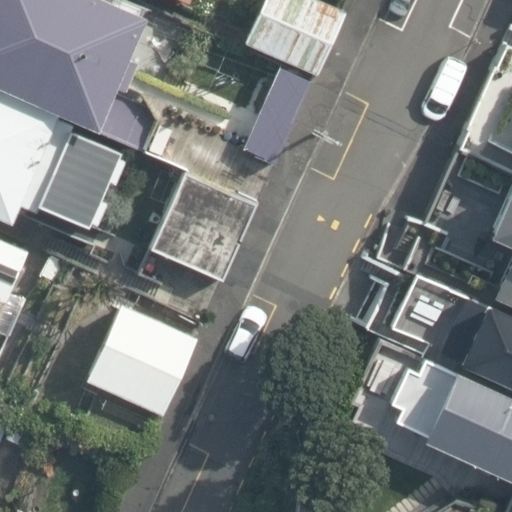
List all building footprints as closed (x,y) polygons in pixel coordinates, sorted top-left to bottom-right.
[(161,12),(131,0),(0,0),(0,76),(114,124),(161,12)] [(341,2),(336,0),(254,0),(239,38),(313,69),(341,2)] [(305,73),(269,60),(236,145),(272,159),(305,73)] [(113,144),(0,96),(0,218),(8,222),(16,202),(78,228),(113,144)] [(254,204),(177,168),(142,241),(219,277),(254,204)] [(511,195),(497,228),(503,300),(511,303),(511,195)] [(511,311),(411,267),(389,315),(425,331),(419,345),(511,386),(511,311)] [(189,329),(109,295),(73,378),(153,412),(189,329)] [(511,391),(412,349),(385,410),(511,464),(511,391)]
